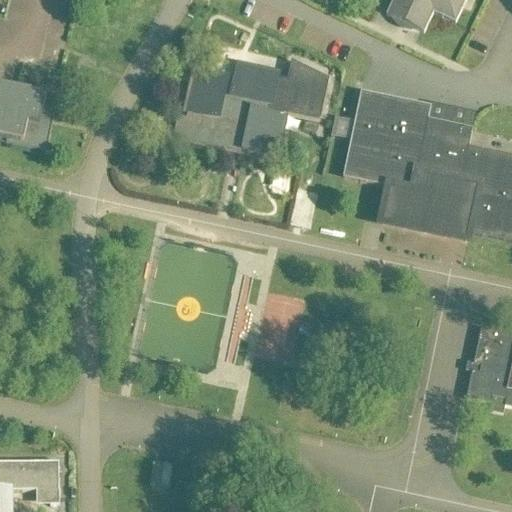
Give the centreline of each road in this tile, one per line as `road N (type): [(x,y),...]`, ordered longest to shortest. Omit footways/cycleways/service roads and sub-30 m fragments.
road 1 (residential): [(461,281),(89,199)]
road 2 (residential): [(89,428),(232,441),(318,460),(383,480),(417,502)]
road 3 (residential): [(266,0),(466,96),(495,88)]
road 4 (residential): [(89,428),(89,199)]
road 5 (residential): [(461,281),(417,502)]
road 6 (residential): [(89,199),(100,146),(178,0)]
